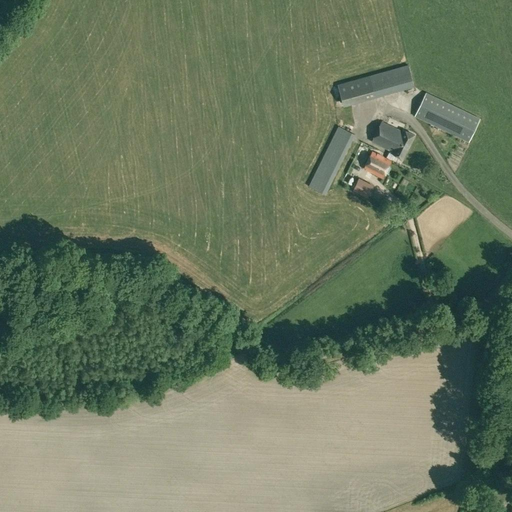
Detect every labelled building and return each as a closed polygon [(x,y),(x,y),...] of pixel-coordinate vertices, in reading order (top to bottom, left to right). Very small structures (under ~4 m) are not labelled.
[(338,88),(344,106),(414,86),(409,68),(408,64),(337,83),(338,88)] [(414,115),(468,141),(480,118),(426,92),(414,115)] [(394,93),(394,101),(406,101),(406,93),(394,93)] [(348,112),(350,119),(357,117),(355,110),(348,112)] [(391,153),(403,158),(414,135),(401,129),(400,130),(381,121),(372,142),(392,151),(391,153)] [(308,186),(326,194),(355,134),(338,126),(308,186)] [(364,168),(382,178),(391,160),(373,151),(364,168)] [(353,190),(368,197),(373,186),(359,179),(353,190)] [(330,202),(321,198),(316,211),(325,215),(330,202)]
